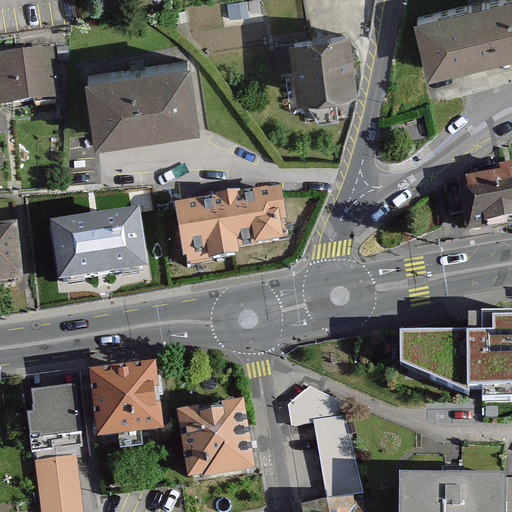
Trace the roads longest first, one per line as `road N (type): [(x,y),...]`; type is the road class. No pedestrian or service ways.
road 1 (primary): [(0,348),(172,321),(247,319)]
road 2 (residential): [(394,0),(362,179),(350,204)]
road 3 (residential): [(282,511),(247,319)]
road 4 (residential): [(511,107),(392,192),(350,204)]
road 5 (primary): [(338,296),(511,263)]
